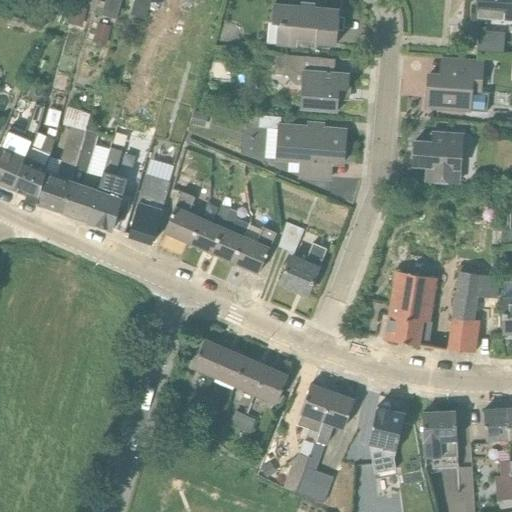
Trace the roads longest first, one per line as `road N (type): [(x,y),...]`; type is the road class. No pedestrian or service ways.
road 1 (residential): [(321,347),(381,174),(390,40),(382,0)]
road 2 (residential): [(173,284),(104,511)]
road 3 (unclassified): [(511,381),(424,376),(321,347)]
road 4 (residential): [(173,284),(12,213)]
road 5 (unclassified): [(321,347),(173,284)]
